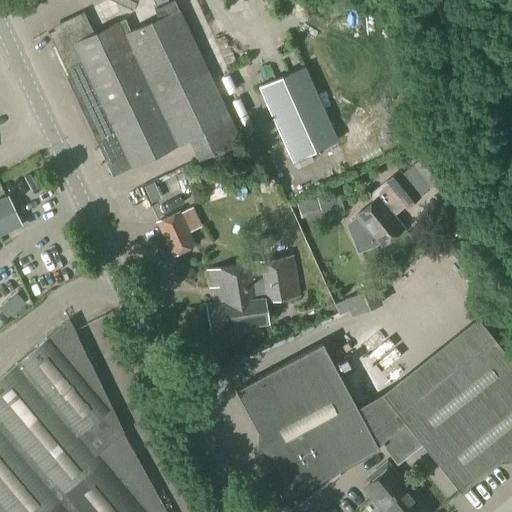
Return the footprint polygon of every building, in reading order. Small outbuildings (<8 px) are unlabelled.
[(178,8),(173,0),(172,0),(154,9),(158,18),(130,30),(125,19),(119,21),(119,20),(92,33),(84,16),(48,33),(68,76),(66,77),(112,177),(131,168),(131,169),(188,142),(197,161),(241,140),(179,8),(178,8)] [(293,160),(336,140),(303,68),(260,88),(293,160)] [(412,164),(431,186),(444,175),(425,153),(412,164)] [(407,208),(421,196),(399,169),(369,194),(371,202),(355,215),(355,216),(345,224),(357,254),(379,245),(381,247),(404,228),(394,216),(405,206),(407,208)] [(0,234),(21,225),(7,197),(0,200),(0,234)] [(301,218),(321,212),(316,197),(296,203),(301,218)] [(420,227),(440,217),(433,204),(413,214),(420,227)] [(172,257),(196,246),(179,210),(155,221),(172,257)] [(211,333),(268,324),(264,300),(299,295),(293,257),(207,271),(212,303),(206,304),(211,333)] [(375,286),(343,298),(350,316),(382,303),(375,286)] [(0,312),(6,319),(15,311),(7,302),(0,308),(0,312)] [(166,511),(123,433),(124,432),(69,319),(0,376),(0,511),(166,511)] [(511,360),(493,337),(439,381),(433,374),(395,404),(401,411),(399,413),(383,393),(356,407),(322,343),(235,389),(258,431),(256,447),(270,453),(276,465),(262,475),(285,506),(287,508),(289,509),(291,508),(293,508),(295,507),(349,465),(379,449),(376,445),(383,440),(384,450),(397,466),(424,444),(462,491),(511,450),(511,360)] [(427,511),(390,466),(391,465),(387,459),(367,475),(372,481),(363,488),(382,511),(381,511),(427,511)]
